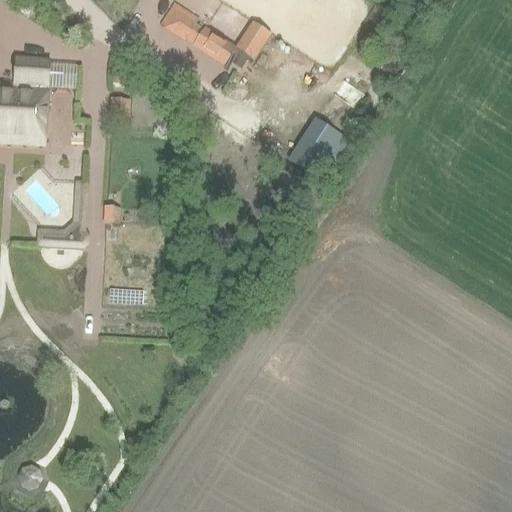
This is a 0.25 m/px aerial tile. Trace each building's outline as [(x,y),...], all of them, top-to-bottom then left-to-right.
[(194,46),(225,66),(237,48),(206,28),(205,30),(196,24),(198,20),(175,5),(161,27),(184,41),(186,39),(195,45),(194,46)] [(255,26),(237,53),(252,63),(270,36),(255,26)] [(15,61),(14,86),(0,85),(0,145),(44,148),(49,63),(15,61)] [(112,119),(130,119),(131,102),(112,101),(112,119)] [(316,120),(289,162),(323,183),(349,141),(316,120)] [(70,248),(70,250),(83,250),(88,246),(88,238),(83,234),(86,185),(78,185),(75,226),(65,235),(41,234),(41,248),(70,248)] [(104,210),(103,227),(119,228),(120,210),(104,210)] [(23,474),(33,497),(52,489),(43,466),(23,474)]
